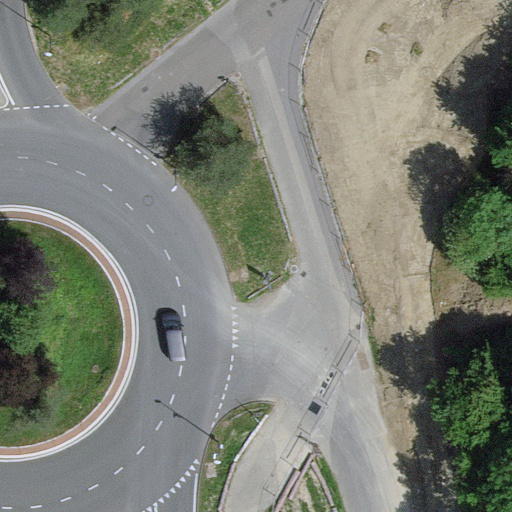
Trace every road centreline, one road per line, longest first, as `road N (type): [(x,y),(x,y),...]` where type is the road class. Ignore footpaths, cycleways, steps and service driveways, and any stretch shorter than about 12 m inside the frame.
road 1 (residential): [(458,0),(384,100),(352,187),(344,264),(349,360),(370,511)]
road 2 (motorway): [(41,511),(97,0)]
road 3 (primary): [(143,446),(174,399),(186,351),(179,279),(130,204),(63,164)]
road 4 (unclassified): [(63,164),(2,0)]
road 5 (primary): [(0,507),(69,498),(143,446)]
